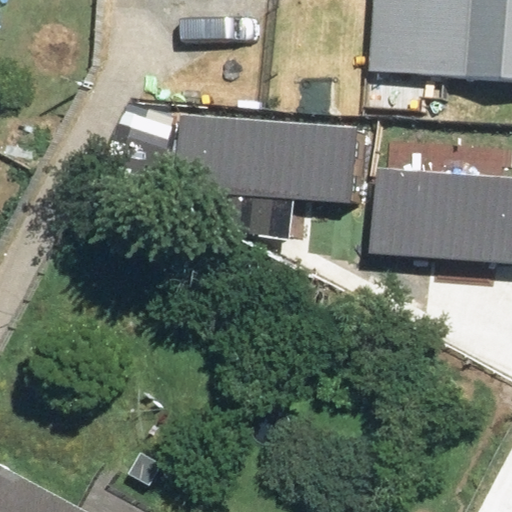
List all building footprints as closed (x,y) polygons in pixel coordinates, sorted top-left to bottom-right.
[(511,0),(396,0),(394,56),(511,62),(511,0)] [(214,214),(374,231),(383,150),(222,133),(214,214)] [(399,271),(511,282),(511,200),(407,189),(399,271)] [(460,511),(477,432),(420,420),(401,510),(409,511),(460,511)] [(106,511),(0,456),(0,511),(106,511)]
